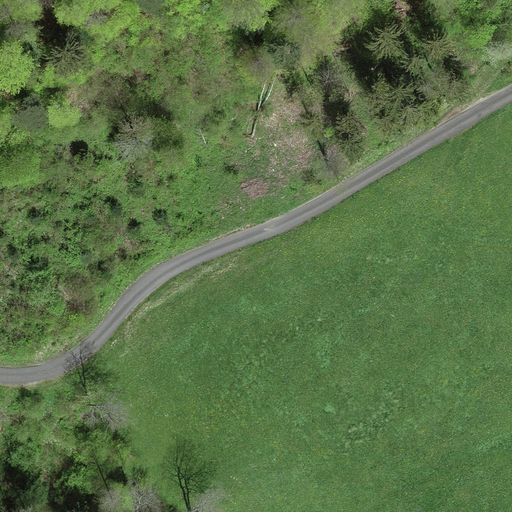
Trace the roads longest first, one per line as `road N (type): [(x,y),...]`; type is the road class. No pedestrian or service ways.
road 1 (unclassified): [(0,374),(80,352),(511,85)]
road 2 (track): [(0,144),(126,123),(511,17)]
